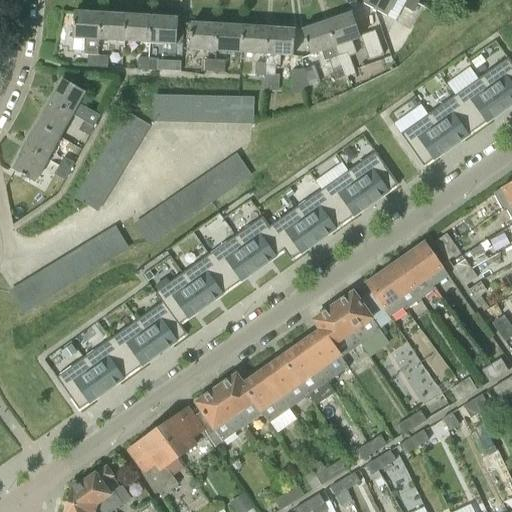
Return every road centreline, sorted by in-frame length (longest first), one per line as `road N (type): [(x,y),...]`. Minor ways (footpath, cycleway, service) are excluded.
road 1 (residential): [(19,496),(511,139)]
road 2 (residential): [(0,115),(26,65),(31,0)]
